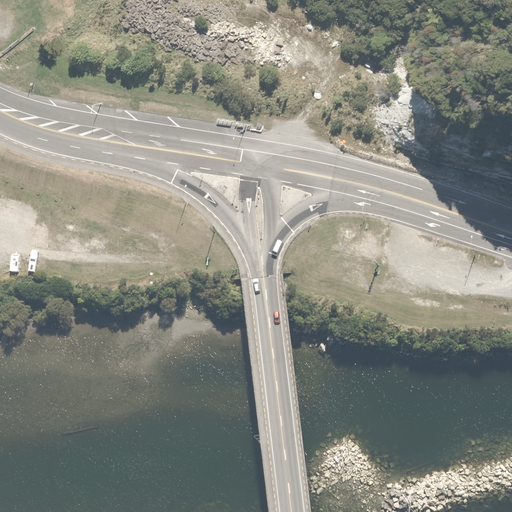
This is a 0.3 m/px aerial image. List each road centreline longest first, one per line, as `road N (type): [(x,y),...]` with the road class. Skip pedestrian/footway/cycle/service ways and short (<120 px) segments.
road 1 (primary): [(290,511),(261,267)]
road 2 (primary): [(261,267),(219,207),(120,142)]
road 3 (primary): [(396,192),(317,204),(289,221),(261,267)]
road 4 (primary): [(254,161),(396,192)]
road 5 (residential): [(254,161),(120,142)]
road 6 (residential): [(120,142),(0,110)]
road 7 (primary): [(396,192),(511,233)]
